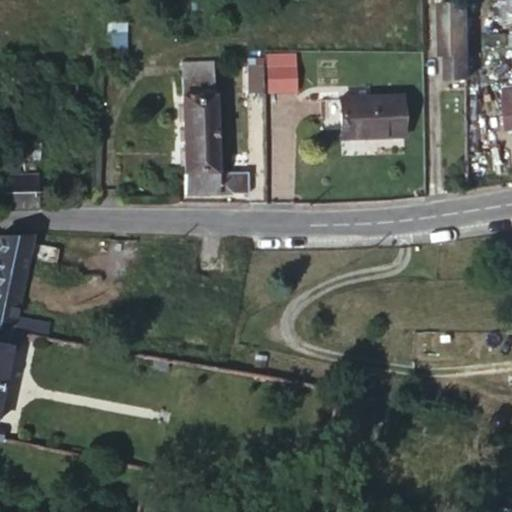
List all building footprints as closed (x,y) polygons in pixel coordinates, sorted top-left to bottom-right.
[(426,56),(435,56),(436,19),(444,18),(444,7),(427,7),(426,56)] [(436,19),(435,56),(435,81),(461,82),(460,7),(444,7),(444,18),(436,19)] [(179,74),(210,73),(211,34),(179,33),(179,74)] [(294,61),(267,61),(267,68),(267,93),(293,94),(294,61)] [(267,93),(267,68),(244,69),(244,101),(267,100),(267,93)] [(179,171),(210,171),(210,73),(179,74),(179,171)] [(343,99),(341,138),(403,140),(404,101),(343,99)] [(209,195),(210,171),(179,171),(179,196),(209,195)] [(225,171),(210,171),(209,195),(225,194),(225,171)] [(0,182),(0,212),(39,212),(40,182),(0,182)] [(0,312),(14,249),(0,247),(0,312)] [(486,435),(485,449),(492,445),(494,438),(492,430),(486,427),(478,428),(474,432),(486,435)] [(474,432),(473,438),(474,443),(479,447),(485,449),(486,435),(474,432)]
